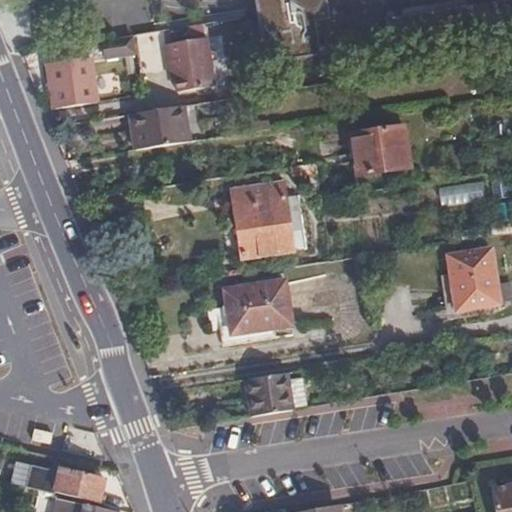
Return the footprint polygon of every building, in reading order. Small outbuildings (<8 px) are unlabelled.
[(511,32),(511,0),(508,0),(379,20),(387,52),(511,32)] [(331,70),(320,5),(260,13),(270,80),(331,70)] [(139,35),(109,41),(111,56),(141,52),(139,35)] [(204,88),(195,40),(155,47),(158,73),(164,72),(167,94),(204,88)] [(48,63),(57,108),(98,102),(90,55),(48,63)] [(119,95),(119,75),(105,75),(105,95),(119,95)] [(146,147),(201,139),(195,105),(140,114),(146,147)] [(410,169),(405,128),(353,135),(359,176),(410,169)] [(293,251),(283,181),(231,190),(241,259),(293,251)] [(439,206),(487,197),(484,182),(436,190),(439,206)] [(449,257),(452,274),(440,276),(446,321),(491,314),(490,307),(500,305),(500,302),(511,300),(511,282),(498,285),(493,250),(449,257)] [(292,325),(286,282),(225,291),(226,307),(208,310),(210,321),(220,320),(223,345),(275,337),(274,328),(292,325)] [(270,382),(269,376),(208,385),(210,404),(227,402),(229,416),(275,409),(275,407),(289,405),(285,380),(270,382)] [(74,499),(100,505),(107,479),(62,468),(65,459),(28,451),(22,469),(30,471),(26,487),(63,496),(74,499)] [(511,511),(511,483),(492,486),(495,511),(511,511)] [(116,511),(73,501),(74,499),(63,496),(58,511),(116,511)] [(338,511),(337,503),(294,510),(294,511),(338,511)]
